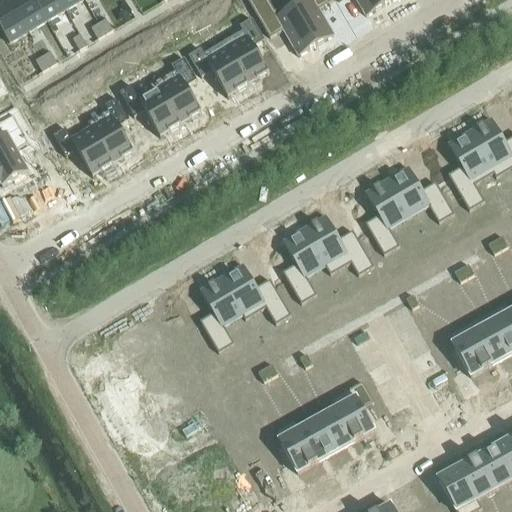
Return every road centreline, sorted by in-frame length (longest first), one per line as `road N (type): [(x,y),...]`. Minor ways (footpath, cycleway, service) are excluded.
road 1 (residential): [(46,348),(511,73)]
road 2 (residential): [(459,0),(2,270)]
road 3 (residential): [(335,511),(511,413)]
road 4 (unclassified): [(137,511),(46,348)]
